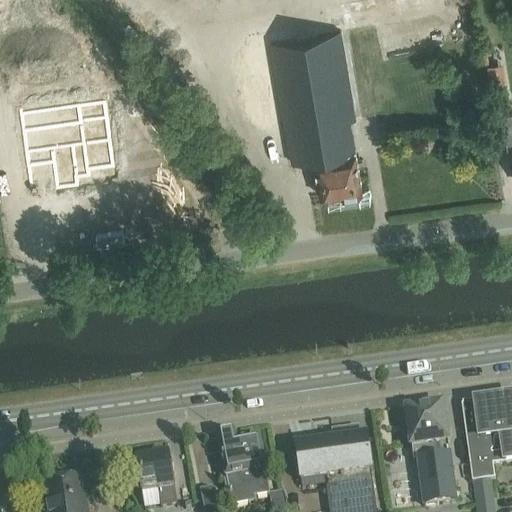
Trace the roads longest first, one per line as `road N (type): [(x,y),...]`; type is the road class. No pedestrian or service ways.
road 1 (primary): [(0,421),(511,347)]
road 2 (unclassified): [(0,298),(511,225)]
